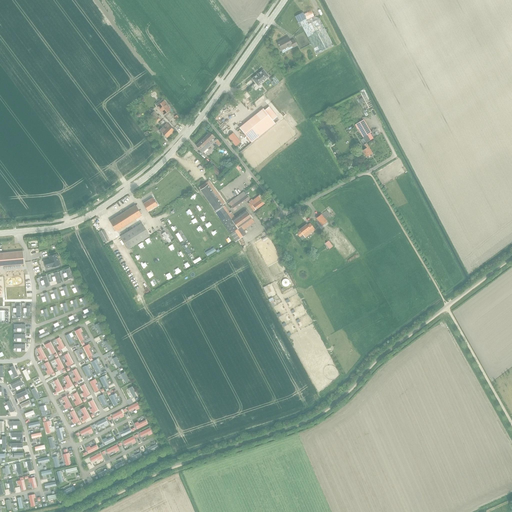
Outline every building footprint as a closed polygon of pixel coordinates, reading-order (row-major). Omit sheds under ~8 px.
[(333,45),(326,31),(327,30),(326,28),(325,29),(319,18),(313,16),(311,10),(304,14),(302,12),(294,16),(300,28),(302,27),(316,54),(333,45)] [(293,47),(297,45),(293,39),(290,41),(287,37),(281,40),(281,39),(276,42),(280,49),(288,45),(289,47),(292,45),(293,47)] [(258,85),(268,76),(263,69),(252,78),(258,85)] [(164,101),(157,106),(163,115),(170,109),(164,101)] [(251,143),(275,124),(263,109),(239,128),(242,131),(230,141),(234,146),(246,136),(251,143)] [(358,122),(361,128),(359,129),(364,137),(372,132),(365,119),(358,122)] [(167,127),(165,129),(171,134),(174,131),(167,123),(165,125),(167,127)] [(171,134),(165,129),(163,131),(161,129),(159,130),(167,138),(171,134)] [(208,142),(214,136),(210,132),(197,145),(203,152),(210,145),(208,142)] [(373,153),(367,143),(364,138),(361,140),(366,148),(363,150),(367,157),(373,153)] [(219,175),(221,173),(215,166),(212,168),(219,175)] [(246,211),(235,218),(232,220),(226,211),(223,207),(224,206),(210,185),(203,190),(206,194),(205,195),(234,241),(241,236),(237,228),(251,219),(246,211)] [(244,192),(231,201),(236,208),(249,199),(244,192)] [(148,212),(158,205),(153,197),(143,203),(148,212)] [(254,211),(264,204),(259,197),(249,204),(254,211)] [(115,231),(142,215),(136,205),(109,220),(115,231)] [(232,220),(235,218),(231,212),(230,213),(228,210),(226,211),(232,220)] [(322,225),(327,222),(321,215),(316,218),(322,225)] [(127,249),(149,236),(141,223),(119,236),(127,249)] [(306,237),(315,229),(310,223),(307,225),(306,224),(299,229),(300,231),(297,233),(300,237),(303,234),(306,237)] [(98,232),(104,243),(109,240),(103,230),(98,232)] [(23,251),(0,252),(0,265),(24,264),(23,251)] [(49,258),(43,260),(46,267),(51,266),(59,264),(55,253),(48,255),(49,258)] [(39,258),(31,261),(35,274),(43,272),(39,258)] [(77,283),(73,285),(78,295),(82,293),(77,283)] [(82,332),(80,328),(75,331),(80,342),(84,340),(81,333),(82,332)] [(65,348),(59,338),(56,340),(59,347),(57,347),(59,351),(65,348)] [(112,349),(108,340),(104,342),(109,351),(112,349)] [(50,342),(44,345),(46,349),(49,348),(52,355),(56,353),(50,342)] [(91,348),(89,344),(83,347),(89,358),(93,356),(89,349),(91,348)] [(46,358),(40,347),(36,349),(40,356),(38,357),(40,361),(46,358)] [(83,360),(78,350),(74,352),(79,362),(83,360)] [(73,364),(68,354),(64,356),(67,363),(66,363),(68,367),(73,364)] [(121,366),(116,357),(113,359),(117,368),(121,366)] [(64,368),(58,358),(55,360),(58,367),(56,368),(58,371),(64,368)] [(99,363),(97,359),(91,362),(96,373),(101,371),(97,364),(99,363)] [(54,372),(48,362),(44,364),(48,370),(46,371),(48,375),(54,372)] [(89,368),(88,365),(83,368),(87,378),(91,376),(88,369),(89,368)] [(81,379),(76,369),(72,371),(76,378),(74,379),(76,382),(81,379)] [(30,380),(26,370),(22,372),(27,381),(30,380)] [(73,386),(67,375),(64,377),(67,384),(66,385),(68,389),(73,386)] [(107,379),(105,375),(100,378),(105,389),(109,387),(106,380),(107,379)] [(63,390),(57,379),(53,381),(57,388),(55,389),(57,393),(63,390)] [(97,383),(95,379),(90,382),(95,393),(99,391),(95,384),(97,383)] [(23,385),(21,381),(11,386),(13,389),(23,385)] [(89,395),(84,384),(80,386),(84,393),(82,394),(84,398),(89,395)] [(137,396),(132,387),(128,389),(133,398),(137,396)] [(27,395),(25,391),(16,395),(18,399),(27,395)] [(82,403),(76,393),(73,395),(76,402),(75,403),(77,406),(82,403)] [(117,398),(115,394),(109,397),(114,407),(118,405),(115,399),(117,398)] [(105,398),(103,395),(97,398),(102,407),(106,405),(103,399),(105,398)] [(71,407),(66,396),(62,398),(66,405),(64,406),(66,409),(71,407)] [(98,411),(92,400),(89,402),(88,402),(92,409),(90,410),(92,414),(98,411)] [(14,411),(9,401),(6,403),(11,413),(14,411)] [(139,409),(137,404),(127,408),(129,412),(135,410),(136,411),(139,409)] [(90,418),(84,408),(81,410),(84,416),(83,417),(85,421),(90,418)] [(79,421),(74,411),(70,413),(74,420),(72,421),(74,424),(79,421)] [(124,417),(122,411),(112,416),(114,420),(120,417),(120,419),(124,417)] [(108,425),(106,419),(96,424),(98,428),(104,425),(105,426),(108,425)] [(135,424),(137,429),(147,425),(146,421),(139,424),(138,423),(135,424)] [(93,433),(90,428),(81,432),(83,436),(89,433),(89,435),(93,433)] [(131,433),(130,429),(120,433),(122,437),(131,433)] [(152,434),(150,429),(140,433),(142,437),(148,435),(149,436),(152,434)] [(106,446),(115,441),(113,437),(107,440),(106,438),(103,440),(106,446)] [(136,442),(133,437),(124,442),(126,445),(131,443),(132,444),(136,442)] [(119,451),(117,445),(107,450),(109,454),(115,451),(115,453),(119,451)] [(86,449),(88,454),(98,449),(97,446),(91,449),(90,447),(86,449)] [(102,459),(100,454),(90,459),(92,462),(98,460),(99,461),(102,459)] [(37,488),(35,477),(28,479),(29,483),(32,483),(33,489),(37,488)] [(26,491),(24,480),(17,481),(18,486),(20,485),(22,492),(26,491)] [(73,486),(62,491),(64,495),(75,489),(73,486)]
